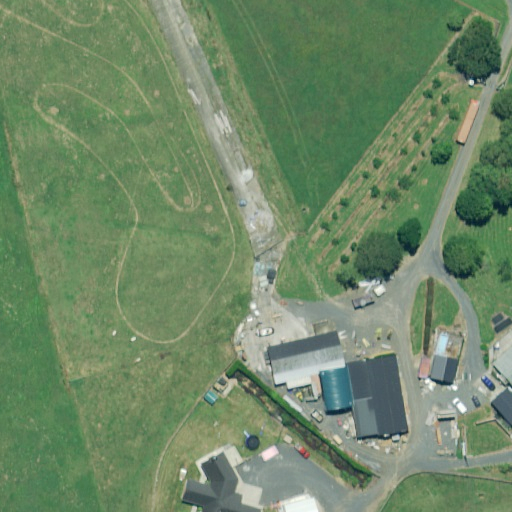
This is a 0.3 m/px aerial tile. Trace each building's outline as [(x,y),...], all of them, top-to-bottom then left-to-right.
[(338,360),(343,359),(337,333),(267,349),(273,377),(317,367),(319,374),(340,369),(338,360)] [(511,413),(511,346),(492,365),(510,385),(490,403),(505,420),(511,413)] [(458,358),(432,353),(428,377),(454,381),(458,358)] [(370,399),(350,402),(353,417),(357,438),(407,430),(395,355),(340,363),(346,396),(369,392),(370,399)] [(243,495),(234,492),(238,481),(224,453),(200,465),(210,484),(207,487),(187,481),(181,501),(202,510),(201,511),(259,511),(260,510),(239,506),(240,504),(243,495)] [(283,505),(284,511),(317,511),(313,497),(283,505)]
